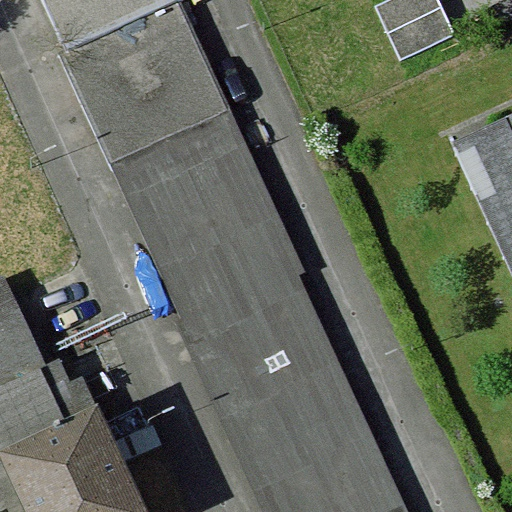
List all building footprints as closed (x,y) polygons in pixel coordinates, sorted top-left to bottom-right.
[(45,0),(71,54),(61,59),(188,326),(177,331),(262,511),(407,511),(299,282),(311,277),(181,4),(189,0),(45,0)] [(459,36),(440,0),(398,0),(380,9),(406,62),(459,36)] [(511,136),(467,158),(511,255),(511,136)] [(0,281),(0,390),(43,370),(51,366),(9,277),(0,281)] [(0,458),(1,460),(7,457),(70,428),(43,370),(0,390),(0,458)] [(70,428),(7,457),(33,511),(155,511),(108,410),(70,428)]
